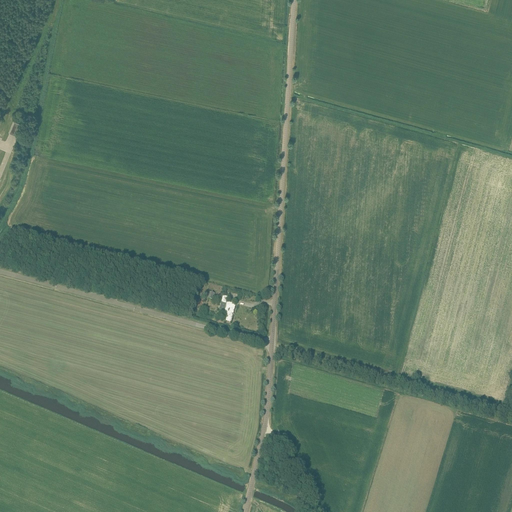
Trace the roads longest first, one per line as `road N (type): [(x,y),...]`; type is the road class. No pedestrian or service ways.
road 1 (tertiary): [(272,344),(293,0)]
road 2 (unclassified): [(272,344),(0,270)]
road 3 (track): [(272,344),(511,411)]
road 4 (tertiary): [(244,511),(262,441),(272,344)]
